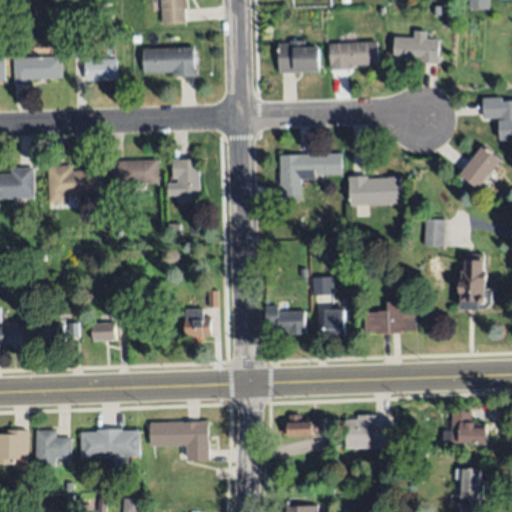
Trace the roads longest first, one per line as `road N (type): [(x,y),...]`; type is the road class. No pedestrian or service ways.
road 1 (primary): [(0,393),(511,376)]
road 2 (residential): [(246,511),(234,0)]
road 3 (residential): [(0,127),(239,119)]
road 4 (residential): [(239,119),(415,120)]
